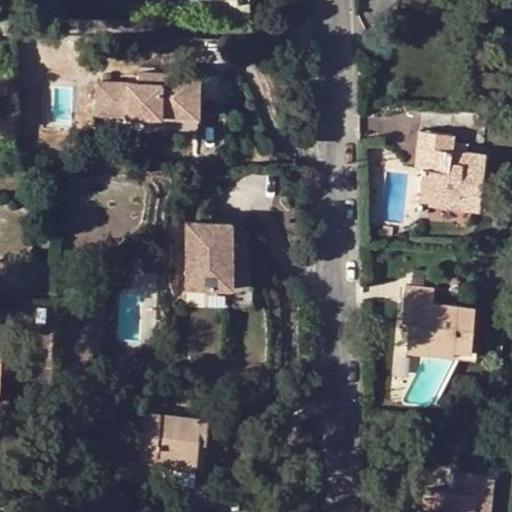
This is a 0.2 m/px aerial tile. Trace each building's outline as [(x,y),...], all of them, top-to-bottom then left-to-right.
[(140,69),(140,80),(162,81),(162,70),(140,69)] [(162,81),(97,79),(96,114),(199,116),(199,71),(162,70),(162,81)] [(417,128),(416,145),(429,147),(425,167),(422,166),(420,189),(455,193),(453,204),(478,206),(484,150),(447,146),(449,132),(417,128)] [(429,147),(416,145),(414,165),(422,166),(425,167),(429,147)] [(455,193),(420,189),(419,199),(453,204),(455,193)] [(187,220),(188,286),(233,286),(232,219),(187,220)] [(393,224),(384,224),(384,233),(393,233),(393,224)] [(144,253),(143,269),(159,270),(159,254),(144,253)] [(404,282),(401,314),(409,316),(408,327),(407,342),(453,348),(471,349),(474,304),(439,300),(440,285),(404,282)] [(409,316),(401,314),(400,325),(408,327),(409,316)] [(453,348),(407,342),(407,350),(452,354),(453,348)] [(207,418),(142,412),(137,454),(174,458),(173,466),(173,486),(195,488),(198,443),(205,444),(207,418)] [(136,462),(173,466),(174,458),(137,454),(137,459),(136,462)] [(136,462),(137,459),(127,458),(125,479),(140,481),(142,463),(136,462)] [(451,467),(449,490),(475,492),(473,511),(491,511),(495,473),(451,467)] [(473,511),(475,492),(449,490),(426,488),(423,509),(415,508),(414,511),(473,511)]
